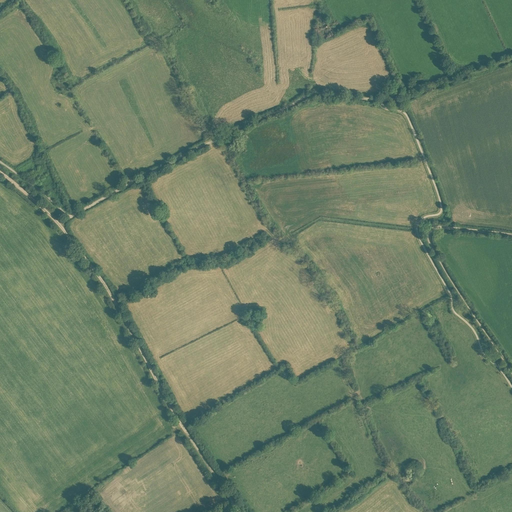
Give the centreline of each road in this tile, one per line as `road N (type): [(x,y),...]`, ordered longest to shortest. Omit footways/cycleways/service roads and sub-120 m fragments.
road 1 (track): [(239,511),(100,277),(58,224)]
road 2 (track): [(511,372),(428,236)]
road 3 (track): [(380,100),(511,59)]
